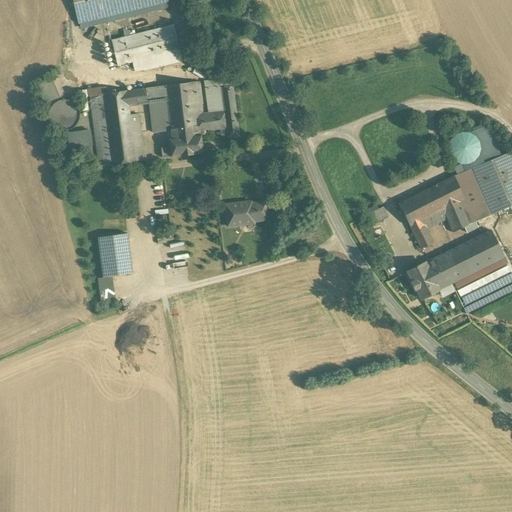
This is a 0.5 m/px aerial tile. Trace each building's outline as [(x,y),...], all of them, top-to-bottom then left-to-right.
[(166,0),(73,0),(79,23),(167,1),(166,0)] [(173,25),(111,40),(117,65),(132,62),(156,56),(158,66),(182,61),(173,25)] [(156,56),(132,62),(135,71),(144,70),(158,67),(158,66),(156,56)] [(50,77),(34,84),(43,105),(58,98),(50,77)] [(232,77),(204,81),(208,113),(203,113),(203,114),(225,112),(222,88),(233,86),(232,77)] [(192,82),(166,86),(167,101),(194,98),(192,82)] [(199,82),(192,82),(194,98),(196,115),(203,114),(203,113),(199,82)] [(160,86),(145,88),(147,103),(149,103),(162,102),(160,86)] [(233,86),(222,88),(225,112),(227,129),(228,138),(228,139),(239,137),(233,86)] [(145,88),(127,91),(129,106),(147,103),(145,88)] [(127,91),(103,94),(112,165),(136,162),(136,161),(132,134),(130,115),(129,106),(127,91)] [(103,94),(90,96),(99,166),(112,165),(103,94)] [(194,98),(167,101),(171,129),(185,128),(186,136),(199,135),(198,132),(196,115),(194,98)] [(79,120),(79,111),(74,105),(66,101),(58,103),(52,109),(50,117),(53,125),(59,130),(68,131),(75,127),(79,120)] [(162,102),(149,103),(152,132),(171,130),(171,129),(167,101),(162,102)] [(203,114),(196,115),(198,132),(221,129),(227,129),(225,112),(203,114)] [(138,114),(130,115),(132,134),(141,133),(138,114)] [(465,164),(460,163),(464,172),(470,170),(472,169),(501,158),(488,126),(468,134),(470,134),(475,137),(479,142),(480,148),(479,154),(476,159),(470,163),(465,164)] [(199,135),(186,136),(185,128),(171,129),(171,130),(172,138),(169,138),(170,147),(161,148),(162,157),(171,156),(172,157),(204,153),(202,134),(199,135)] [(88,130),(67,133),(69,150),(90,148),(88,130)] [(141,133),(132,134),(136,161),(144,160),(141,133)] [(479,154),(480,148),(479,142),(475,137),(470,134),(468,134),(464,133),(458,134),(453,138),(450,143),(449,149),(450,155),(453,160),(459,163),(460,163),(465,164),(470,163),(476,159),(479,154)] [(501,158),(472,169),(483,197),(496,191),(504,210),(511,206),(511,155),(511,153),(501,158)] [(489,216),(470,170),(464,172),(454,176),(464,199),(474,222),(489,216)] [(454,176),(414,195),(421,208),(404,216),(409,226),(421,220),(443,209),(447,208),(460,201),(464,199),(454,176)] [(496,191),(483,197),(491,216),(504,210),(496,191)] [(414,195),(398,203),(404,216),(421,208),(414,195)] [(474,222),(464,199),(460,201),(463,209),(470,224),(474,222)] [(460,201),(447,208),(450,215),(463,209),(460,201)] [(251,202),(225,205),(227,226),(254,223),(254,221),(268,219),(265,202),(252,204),(251,202)] [(383,207),(368,215),(373,224),(388,216),(383,207)] [(463,209),(450,215),(447,208),(443,209),(446,218),(452,233),(463,228),(470,224),(463,209)] [(443,209),(421,220),(425,229),(446,218),(443,209)] [(425,229),(421,220),(409,226),(420,249),(432,243),(425,229)] [(474,222),(470,224),(463,228),(466,233),(477,228),(474,222)] [(291,234),(299,251),(313,245),(305,228),(291,234)] [(433,259),(445,285),(450,283),(503,257),(491,231),(433,259)] [(127,233),(98,237),(103,277),(132,273),(127,233)] [(505,258),(455,283),(457,288),(507,263),(505,258)] [(433,259),(424,263),(406,271),(411,281),(410,282),(413,289),(414,288),(419,298),(437,290),(436,289),(437,289),(445,285),(433,259)] [(511,271),(509,266),(458,291),(465,304),(511,280),(511,271)] [(112,276),(98,278),(102,304),(116,302),(112,276)] [(445,285),(437,289),(442,298),(454,292),(450,283),(445,285)] [(511,284),(466,307),(469,312),(511,290),(511,284)]
